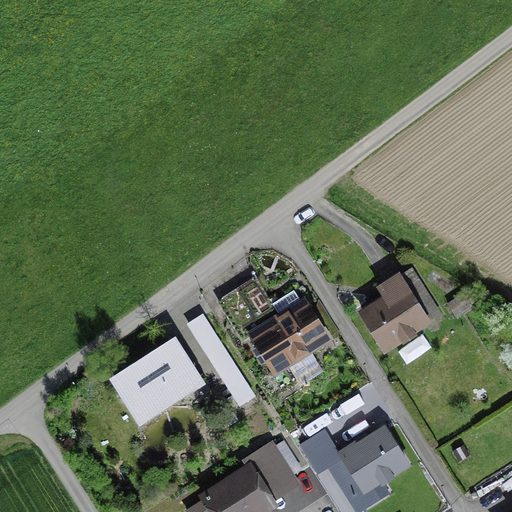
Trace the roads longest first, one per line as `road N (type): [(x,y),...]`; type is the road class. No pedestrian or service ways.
road 1 (residential): [(275,219),(470,511)]
road 2 (residential): [(21,408),(275,219)]
road 3 (residential): [(275,219),(511,39)]
road 4 (residential): [(21,408),(87,511)]
